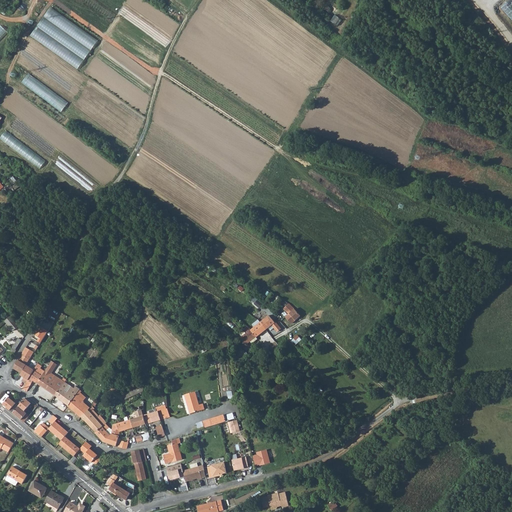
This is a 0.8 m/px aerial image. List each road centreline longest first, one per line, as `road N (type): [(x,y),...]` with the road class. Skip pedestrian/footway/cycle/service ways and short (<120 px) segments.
road 1 (residential): [(393,407),(314,463),(137,511)]
road 2 (track): [(511,382),(393,407),(389,391),(313,325),(301,321),(278,334)]
road 3 (track): [(50,0),(274,146)]
road 4 (track): [(94,215),(125,171),(167,54),(199,0)]
road 5 (tertiary): [(0,410),(120,511)]
